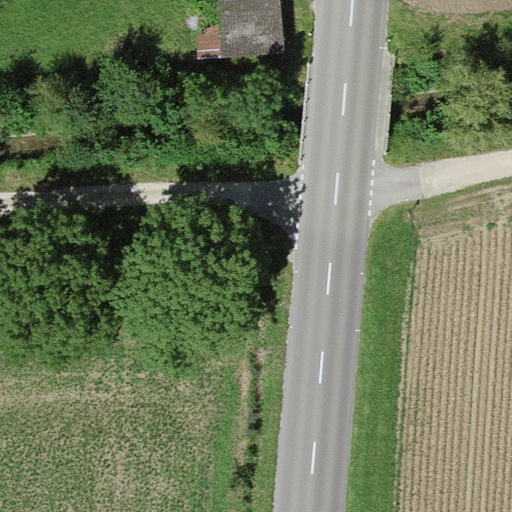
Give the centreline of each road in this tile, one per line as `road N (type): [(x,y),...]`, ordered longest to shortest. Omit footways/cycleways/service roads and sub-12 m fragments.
road 1 (track): [(0,207),(180,193),(336,198),(511,160)]
road 2 (tertiary): [(351,0),(305,511)]
